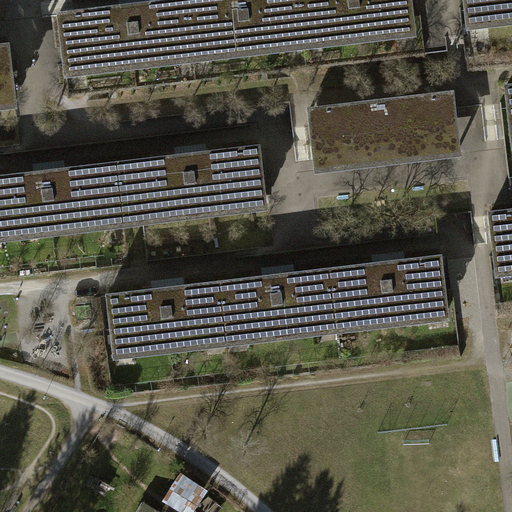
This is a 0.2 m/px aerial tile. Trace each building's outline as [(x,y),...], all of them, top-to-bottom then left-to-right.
[(169,47),(190,44),(184,0),(58,16),(64,60),(84,57),(85,66),(171,55),(169,47)] [(282,34),(301,32),(296,0),(186,0),(184,0),(190,44),(207,42),(209,53),(283,44),(282,34)] [(392,19),(412,17),(409,0),(296,0),(301,32),(318,30),(319,39),(393,30),(392,19)] [(511,0),(464,0),(466,13),(485,10),(486,21),(511,17),(511,0)] [(8,44),(0,44),(0,103),(15,101),(8,44)] [(451,91),(308,109),(315,165),(458,148),(451,91)] [(113,163),(120,219),(264,201),(257,145),(113,163)] [(0,176),(0,233),(120,219),(113,163),(0,176)] [(511,208),(489,211),(496,270),(511,267),(511,208)] [(438,255),(328,268),(335,325),(445,311),(438,255)] [(328,268),(218,282),(225,338),(335,325),(328,268)] [(511,272),(499,274),(501,295),(511,294),(511,272)] [(218,282),(107,295),(114,352),(225,338),(218,282)] [(185,511),(194,511),(211,487),(184,470),(165,498),(185,511)] [(209,494),(196,511),(218,511),(224,504),(209,494)]
